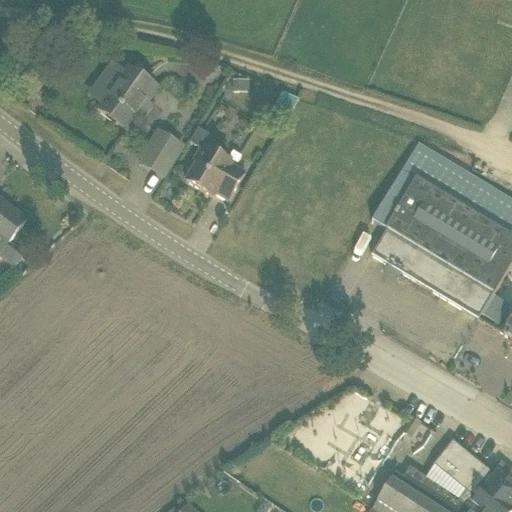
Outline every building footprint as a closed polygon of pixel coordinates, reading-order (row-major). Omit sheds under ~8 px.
[(156,93),(127,72),(97,113),(126,134),(156,93)] [(152,146),(176,159),(180,151),(157,137),(152,146)] [(511,268),(511,240),(508,238),(511,231),(511,203),(418,147),(401,175),(415,183),(385,233),(386,234),(371,259),(478,323),(493,298),(494,299),(511,268)] [(201,152),(201,153),(194,164),(197,166),(185,185),(212,201),(214,197),(228,205),(245,176),(231,168),(232,167),(205,151),(204,154),(201,152)] [(0,257),(26,224),(0,203),(0,257)] [(511,323),(503,338),(511,343),(511,323)] [(483,469),(452,444),(432,467),(425,481),(408,470),(402,481),(395,476),(373,511),(372,511),(511,511),(511,486),(511,487),(511,486),(511,474),(501,466),(492,476),(483,469)]
